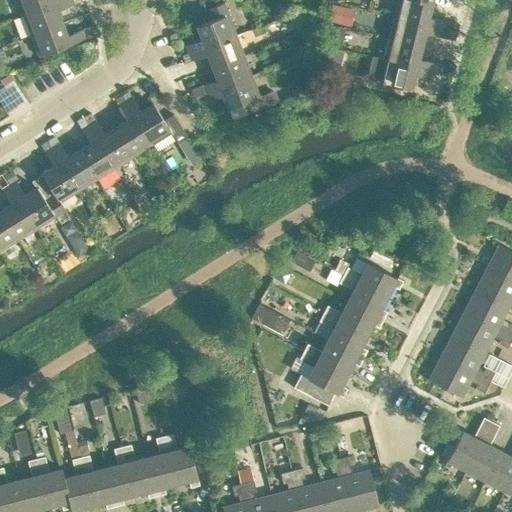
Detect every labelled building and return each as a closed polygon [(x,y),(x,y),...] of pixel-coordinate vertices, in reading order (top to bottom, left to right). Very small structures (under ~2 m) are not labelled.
[(16,0),(22,13),(56,0),(16,0)] [(56,0),(22,13),(29,34),(62,21),(57,10),(72,4),(71,0),(56,0)] [(418,0),(396,0),(393,16),(456,31),(458,23),(429,16),(432,3),(418,0)] [(185,44),(188,53),(236,34),(223,1),(204,9),(208,20),(195,25),(200,39),(185,44)] [(327,21),(350,26),(354,10),(331,5),(327,21)] [(323,24),(318,12),(306,17),(310,29),(323,24)] [(393,16),(388,37),(422,45),(425,33),(454,40),(456,31),(393,16)] [(62,21),(29,34),(38,56),(85,37),(82,28),(67,34),(62,21)] [(95,35),(91,25),(82,28),(85,37),(86,39),(95,35)] [(323,36),(319,27),(308,32),(311,41),(323,36)] [(337,43),(340,30),(328,27),(325,40),(337,43)] [(206,54),(211,67),(243,54),(236,34),(188,53),(191,60),(206,54)] [(388,37),(383,58),(432,70),(434,62),(418,58),(422,45),(388,37)] [(326,47),(323,57),(341,62),(343,51),(326,47)] [(191,60),(188,53),(181,55),(184,63),(191,60)] [(203,92),(203,94),(251,75),(243,54),(211,67),(215,79),(190,89),(193,96),(203,92)] [(316,66),(312,57),(304,60),(307,69),(316,66)] [(411,89),(414,75),(430,79),(432,70),(383,58),(380,71),(371,69),(369,78),(411,89)] [(9,74),(0,80),(0,81),(3,86),(13,80),(9,74)] [(251,75),(203,94),(206,101),(221,95),(227,108),(245,101),(250,112),(273,103),(268,92),(259,95),(251,75)] [(130,97),(127,92),(121,95),(125,101),(130,97)] [(117,105),(125,101),(121,95),(114,100),(117,105)] [(130,97),(125,101),(152,144),(170,132),(177,142),(187,136),(173,114),(163,120),(152,103),(140,110),(131,96),(130,97)] [(126,119),(115,126),(133,155),(152,144),(125,101),(117,105),(126,119)] [(95,119),(88,124),(115,167),(133,155),(115,126),(103,133),(95,119)] [(89,142),(78,149),(97,178),(115,167),(88,124),(80,128),(89,142)] [(51,147),(58,142),(54,136),(47,140),(51,147)] [(51,147),(47,140),(40,145),(44,151),(51,147)] [(58,142),(51,147),(78,190),(97,178),(78,149),(67,156),(58,142)] [(40,172),(41,174),(42,174),(59,202),(60,201),(78,190),(51,147),(44,151),(53,165),(40,172)] [(12,171),(4,176),(9,184),(16,180),(17,179),(12,171)] [(9,184),(8,185),(35,228),(65,209),(60,201),(59,202),(42,174),(41,174),(31,180),(35,187),(24,194),(16,180),(9,184)] [(4,177),(0,179),(0,187),(1,189),(8,185),(4,177)] [(10,203),(0,209),(0,211),(17,239),(35,228),(8,185),(1,189),(10,203)] [(0,249),(17,239),(0,211),(0,249)] [(78,256),(89,249),(85,243),(74,250),(78,256)] [(511,251),(497,244),(486,267),(511,280),(511,251)] [(302,268),(308,257),(296,250),(290,262),(302,268)] [(346,266),(342,274),(386,297),(392,285),(398,289),(402,280),(367,262),(360,273),(346,266)] [(511,280),(486,267),(474,289),(507,306),(511,297),(511,280)] [(352,289),(346,300),(382,319),(386,311),(380,308),(386,297),(342,274),(338,282),(352,289)] [(474,289),(462,312),(511,337),(511,336),(511,324),(508,322),(506,326),(499,322),(507,306),(474,289)] [(326,304),(322,312),(366,335),(372,324),(378,327),(382,319),(346,300),(341,312),(326,304)] [(273,324),(278,311),(257,302),(252,315),(273,324)] [(332,328),(327,339),(362,357),(367,349),(360,346),(366,335),(322,312),(318,320),(332,328)] [(462,312),(451,334),(484,351),(492,335),(499,339),(498,342),(507,347),(511,337),(462,312)] [(451,334),(439,356),(489,382),(494,372),(485,367),(483,371),(476,367),(484,351),(451,334)] [(307,343),(302,351),(346,373),(352,362),(358,365),(362,357),(327,339),(321,350),(307,343)] [(346,373),(302,351),(298,359),(312,366),(307,377),(300,373),(293,387),(328,405),(334,392),(342,396),(347,388),(340,384),(346,373)] [(489,382),(439,356),(427,379),(461,396),(469,380),(476,384),(474,387),(483,392),(489,382)] [(149,400),(146,389),(135,392),(138,403),(149,400)] [(105,413),(100,397),(89,401),(93,416),(105,413)] [(307,403),(300,416),(309,420),(316,408),(307,403)] [(53,410),(59,434),(71,430),(65,407),(53,410)] [(446,459),(465,470),(481,440),(491,420),(483,416),(473,436),(461,430),(453,445),(446,441),(439,454),(446,458),(446,459)] [(465,470),(484,480),(500,450),(489,444),(499,425),(491,420),(481,440),(465,470)] [(28,442),(25,430),(13,432),(16,444),(28,442)] [(335,439),(333,432),(323,434),(325,442),(335,439)] [(172,433),(163,435),(176,483),(188,480),(190,486),(199,484),(189,445),(176,448),(172,433)] [(159,453),(146,456),(156,495),(165,493),(163,486),(176,483),(163,435),(155,437),(159,453)] [(86,449),(84,441),(76,443),(78,451),(86,449)] [(130,443),(122,446),(134,493),(146,490),(148,497),(156,495),(146,456),(134,459),(130,443)] [(134,493),(122,446),(113,448),(117,463),(105,466),(114,506),(123,503),(121,497),(134,493)] [(36,458),(43,456),(41,449),(34,450),(36,458)] [(484,480),(504,489),(511,473),(511,453),(511,456),(500,450),(484,480)] [(88,454),(80,456),(92,504),(104,501),(106,508),(114,506),(105,466),(92,469),(88,454)] [(350,454),(339,457),(353,511),(378,505),(369,469),(351,473),(349,465),(353,464),(350,454)] [(44,455),(36,458),(48,505),(60,502),(62,509),(70,507),(63,477),(61,468),(48,471),(44,455)] [(75,474),(63,477),(70,507),(70,511),(80,511),(80,507),(92,504),(80,456),(71,458),(75,474)] [(337,477),(319,481),(327,511),(350,511),(353,511),(339,457),(328,460),(331,470),(335,469),(337,477)] [(31,475),(19,478),(27,511),(36,511),(35,509),(48,505),(36,458),(27,460),(31,475)] [(2,466),(0,466),(0,493),(4,511),(27,511),(19,478),(6,482),(2,466)] [(301,467),(291,470),(301,511),(327,511),(319,481),(302,486),(300,478),(304,477),(301,467)] [(288,489),(271,494),(275,511),(301,511),(291,470),(280,472),(282,482),(286,481),(288,489)] [(253,479),(242,482),(249,511),(275,511),(271,494),(253,498),(251,490),(255,489),(253,479)] [(249,511),(242,482),(231,485),(233,495),(237,494),(239,502),(221,506),(222,511),(249,511)]
